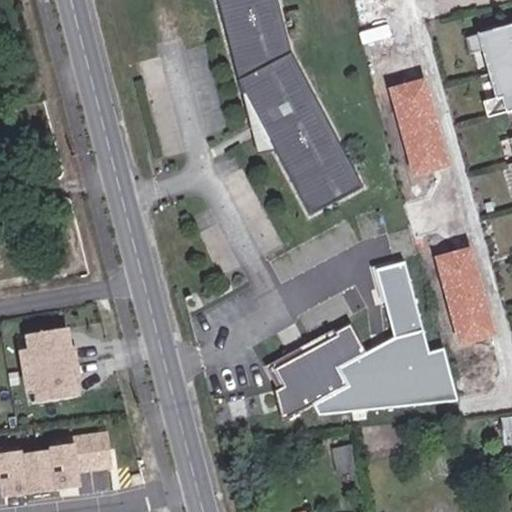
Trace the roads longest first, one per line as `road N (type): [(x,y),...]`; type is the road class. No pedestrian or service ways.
road 1 (tertiary): [(71,0),(207,511)]
road 2 (unknown): [(172,379),(253,332),(262,319),(260,291),(208,190),(165,187),(124,200)]
